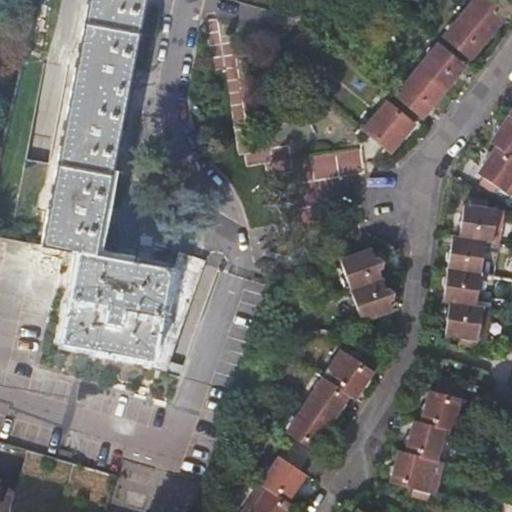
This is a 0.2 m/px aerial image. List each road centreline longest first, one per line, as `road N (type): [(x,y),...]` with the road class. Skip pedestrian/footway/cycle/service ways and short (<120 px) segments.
road 1 (residential): [(319,511),(408,344),(426,189)]
road 2 (residential): [(187,0),(171,116),(194,169),(228,206),(237,274)]
road 3 (residential): [(426,189),(444,143),(511,56)]
